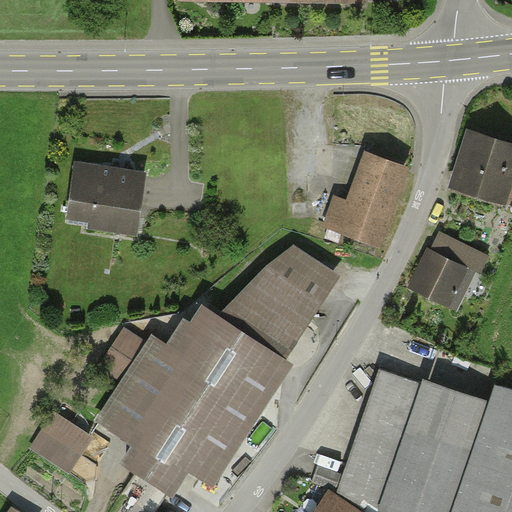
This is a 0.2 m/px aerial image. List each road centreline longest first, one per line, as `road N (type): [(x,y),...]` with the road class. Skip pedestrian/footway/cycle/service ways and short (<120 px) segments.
road 1 (residential): [(239,511),(309,413),(411,231),(435,163),(450,61)]
road 2 (primary): [(0,70),(450,61)]
